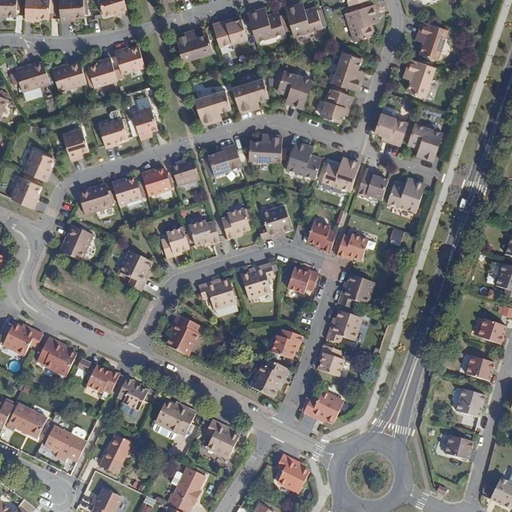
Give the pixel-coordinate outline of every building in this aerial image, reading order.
[(0,0),(0,17),(0,15),(7,15),(15,16),(15,0),(0,0)] [(40,18),(49,19),(49,0),(26,0),(26,16),(25,22),(33,22),(33,18),(40,18)] [(76,18),(85,17),(83,0),(59,0),(61,19),(61,21),(69,21),(69,18),(76,18)] [(121,14),(128,12),(124,0),(99,0),(104,13),(104,17),(113,14),(120,12),(121,14)] [(297,4),(285,8),(294,37),(323,28),(316,7),(305,11),(300,12),(297,4)] [(370,20),(377,18),(373,5),(345,13),(355,42),(375,36),(371,25),(370,20)] [(260,9),(248,13),(256,42),(285,33),(278,12),(267,16),(263,17),(260,9)] [(226,20),(213,24),(220,48),(248,39),(241,19),(233,21),(227,24),(226,20)] [(448,30),(422,22),(418,35),(425,37),(423,42),(420,54),(438,60),(448,30)] [(190,40),(195,39),(193,31),(187,33),(190,40)] [(187,33),(175,36),(183,63),(213,53),(207,35),(195,39),(190,40),(187,33)] [(122,74),(145,67),(139,47),(129,50),(124,52),(123,49),(115,52),(117,58),(122,74)] [(352,76),(354,71),(357,59),(340,53),(329,82),(355,91),(359,78),(352,76)] [(94,87),(118,81),(111,60),(111,58),(103,60),(104,63),(97,65),(88,68),(94,87)] [(436,68),(410,59),(406,72),(413,75),(411,80),(407,91),(425,98),(436,68)] [(22,93),(50,84),(47,74),(44,62),(32,66),(32,67),(17,72),(22,93)] [(59,92),(87,83),(83,69),(80,62),(68,66),(69,67),(53,72),(59,92)] [(15,68),(17,72),(32,67),(32,66),(31,63),(15,68)] [(312,83),(314,77),(285,67),(278,87),(290,91),(295,92),(292,100),(304,105),(312,83)] [(233,88),(241,115),(253,111),(251,103),(257,101),(268,98),(262,79),(233,88)] [(339,122),(338,123),(341,123),(343,115),(345,110),(349,111),(353,97),(331,89),(321,116),(339,122)] [(224,91),(195,100),(203,127),(215,123),(213,115),(219,114),(229,110),(224,91)] [(295,92),(290,91),(287,99),(292,100),(295,92)] [(151,132),(158,130),(152,107),(133,114),(139,135),(140,138),(152,134),(151,132)] [(387,142),(401,147),(408,124),(381,114),(374,133),(382,136),(387,138),(387,142)] [(119,142),(127,139),(120,117),(98,124),(106,146),(106,148),(114,146),(113,143),(119,142)] [(407,144),(419,149),(423,151),(421,158),(433,162),(433,161),(443,134),(415,125),(407,144)] [(82,153),(88,151),(82,129),(63,135),(69,154),(71,159),(82,156),(82,153)] [(250,163),(281,164),(282,145),(282,137),(269,136),(269,145),(263,144),(251,144),(250,163)] [(287,171),(315,181),(322,161),(311,156),(305,155),(308,147),(296,143),(287,171)] [(214,177),(242,168),(235,145),(215,151),(216,154),(203,159),(209,178),(214,176),(214,177)] [(305,155),(311,156),(314,149),(308,147),(305,155)] [(25,172),(44,180),(47,182),(50,174),(47,173),(50,168),(54,159),(34,150),(25,172)] [(322,183),(351,193),(360,165),(347,160),(345,168),(340,166),(329,163),(322,183)] [(172,168),(179,189),(201,182),(194,161),(186,164),(180,165),(179,163),(171,165),(172,168)] [(366,169),(358,195),(368,198),(369,196),(382,202),(389,181),(380,178),(375,177),(377,173),(366,169)] [(143,177),(149,197),(171,190),(165,170),(156,173),(150,174),(149,172),(142,174),(143,177)] [(12,199),(34,209),(37,202),(34,201),(37,195),(41,186),(21,178),(12,199)] [(113,185),(120,206),(142,199),(135,179),(127,181),(121,183),(120,181),(113,183),(113,185)] [(425,185),(413,181),(410,188),(406,187),(394,183),(387,204),(416,213),(425,185)] [(79,194),(83,208),(85,215),(112,207),(106,187),(91,192),(91,190),(79,194)] [(263,242),(278,238),(277,233),(283,232),(291,230),(284,207),(261,215),(265,226),(258,227),(263,242)] [(222,221),(228,241),(236,239),(234,236),(242,233),(251,231),(245,211),(228,216),(229,219),(222,221)] [(214,246),(221,244),(215,223),(207,225),(206,223),(190,227),(196,248),(204,246),(213,243),(214,246)] [(323,248),(322,251),(330,253),(337,233),(329,231),(330,228),(314,223),(307,243),(315,246),(323,248)] [(63,253),(81,262),(93,235),(73,226),(68,239),(69,239),(63,253)] [(181,252),(190,249),(184,229),(167,234),(168,239),(161,241),(167,260),(174,257),(173,254),(181,252)] [(407,233),(398,230),(395,239),(404,242),(407,233)] [(350,238),(344,236),(337,256),(344,258),(346,256),(353,258),(362,261),(369,241),(352,235),(350,238)] [(119,273),(131,279),(128,285),(141,292),(149,277),(146,275),(148,270),(152,262),(131,252),(119,273)] [(256,272),(250,274),(242,276),(249,299),(272,293),(268,280),(275,278),(271,263),(255,268),(256,272)] [(506,289),(504,295),(511,297),(511,266),(503,264),(496,286),(506,289)] [(313,292),(319,274),(311,271),(310,274),(302,272),(294,269),(287,289),(304,295),(306,289),(313,292)] [(343,288),(338,304),(352,309),(355,302),(366,306),(374,283),(351,275),(348,284),(347,289),(343,288)] [(216,285),(215,282),(199,287),(204,302),(211,300),(215,310),(237,304),(231,282),(230,281),(221,284),(216,285)] [(331,324),(326,339),(340,344),(342,338),(354,342),(362,318),(339,311),(336,320),(334,325),(331,324)] [(167,346),(188,357),(199,335),(196,333),(199,327),(178,316),(174,323),(177,325),(171,338),(167,346)] [(507,327),(484,319),(478,337),(501,345),(507,327)] [(177,325),(174,323),(167,337),(171,338),(177,325)] [(30,346),(37,349),(44,334),(28,327),(26,331),(21,329),(13,324),(3,346),(25,356),(30,346)] [(278,337),(271,352),(292,359),(295,351),(297,344),(300,345),(303,337),(282,330),(280,337),(278,337)] [(39,358),(46,362),(44,366),(66,376),(77,355),(69,351),(55,345),(57,341),(50,337),(39,358)] [(64,344),(57,341),(55,345),(69,351),(71,348),(64,344)] [(321,362),(318,370),(338,377),(344,360),(339,359),(342,352),(324,346),(321,353),(324,354),(321,362)] [(495,363),(472,356),(467,374),(490,381),(495,363)] [(82,359),(78,367),(88,373),(92,364),(82,359)] [(261,366),(251,387),(273,398),(277,390),(283,376),(287,378),(290,371),(269,360),(265,368),(261,366)] [(111,394),(121,375),(113,371),(111,374),(105,370),(97,366),(87,385),(102,392),(104,390),(111,394)] [(283,376),(277,390),(280,392),(287,378),(283,376)] [(127,378),(118,398),(123,400),(122,404),(138,412),(148,392),(140,388),(132,385),(134,381),(127,378)] [(479,418),(486,396),(463,389),(456,411),(479,418)] [(326,420),(334,423),(337,417),(344,403),(322,392),(316,403),(309,400),(304,413),(310,416),(318,420),(321,417),(326,420)] [(6,400),(4,405),(0,403),(0,427),(3,429),(15,405),(6,400)] [(186,412),(173,406),(164,402),(154,422),(176,433),(178,431),(186,412)] [(184,406),(176,402),(173,406),(186,412),(188,408),(184,406)] [(18,405),(6,428),(14,431),(16,429),(37,439),(47,418),(18,405)] [(185,434),(196,412),(188,408),(186,412),(178,431),(185,434)] [(225,426),(213,420),(206,434),(212,438),(208,448),(229,459),(239,438),(231,434),(226,432),(229,428),(225,426)] [(77,463),(87,443),(54,427),(44,446),(77,463)] [(115,436),(99,466),(116,475),(132,443),(115,436)] [(445,455),(469,461),(474,442),(450,436),(445,455)] [(289,457),(284,455),(276,468),(283,472),(277,483),(299,494),(307,478),(310,472),(302,468),(296,465),(298,462),(289,457)] [(173,494),(168,503),(174,506),(186,511),(190,511),(193,505),(195,505),(199,496),(198,496),(207,477),(188,468),(184,475),(178,487),(174,495),(173,494)] [(171,483),(178,487),(184,475),(177,472),(171,483)] [(497,503),(511,509),(511,483),(507,481),(497,503)] [(437,492),(445,495),(448,490),(440,486),(437,492)] [(91,511),(115,511),(122,499),(103,489),(91,511)] [(0,503),(0,507),(5,511),(10,511),(11,511),(1,503),(0,503)]
